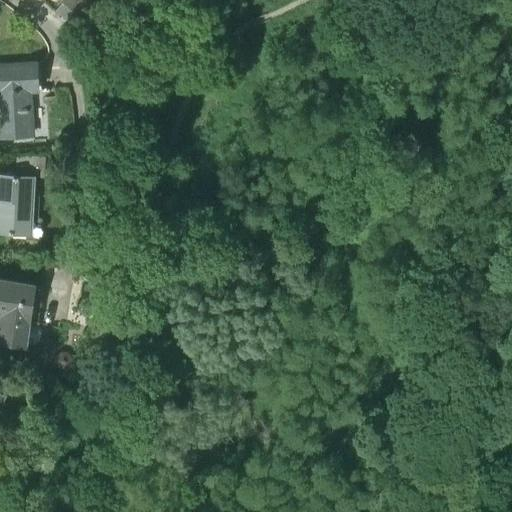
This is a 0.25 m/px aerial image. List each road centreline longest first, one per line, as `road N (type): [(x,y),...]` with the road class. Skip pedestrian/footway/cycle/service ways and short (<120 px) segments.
road 1 (track): [(145,235),(178,111),(210,60),(248,24),(315,0)]
road 2 (residential): [(71,259),(78,237),(78,94),(50,31),(18,0)]
